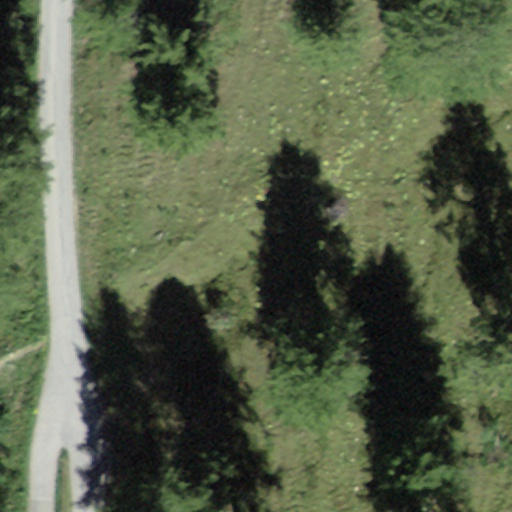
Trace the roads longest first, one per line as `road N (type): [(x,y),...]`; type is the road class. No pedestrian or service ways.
road 1 (unclassified): [(74,405),(57,0)]
road 2 (unclassified): [(39,511),(44,429),(74,405)]
